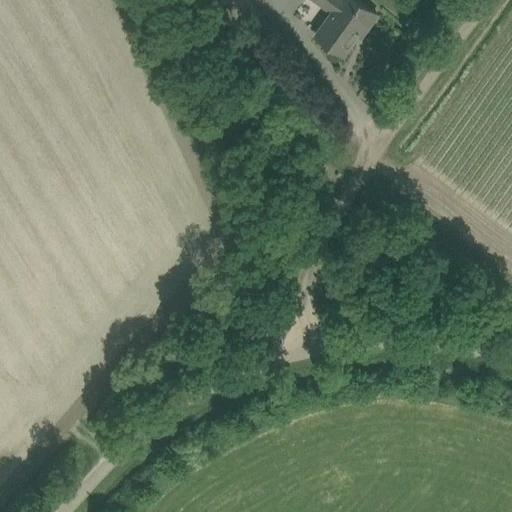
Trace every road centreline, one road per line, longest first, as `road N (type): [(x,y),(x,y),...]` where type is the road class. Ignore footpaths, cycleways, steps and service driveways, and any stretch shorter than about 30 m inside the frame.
road 1 (unclassified): [(74,511),(175,410),(271,365),(385,342),(511,362)]
road 2 (track): [(318,350),(322,281),(373,156),(408,122),(497,0)]
